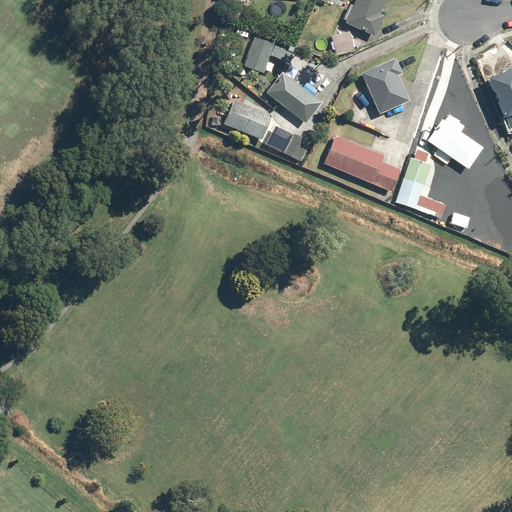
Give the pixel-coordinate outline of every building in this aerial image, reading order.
[(342,0),(316,0),(338,10),(342,0)] [(355,0),(346,20),(373,34),(390,0),(355,0)] [(349,31),(333,35),(338,56),(354,52),(349,31)] [(273,48),(252,41),(244,66),(265,72),(273,48)] [(393,58),(362,73),(381,113),(413,97),(393,58)] [(285,72),(269,91),(305,122),(321,103),(285,72)] [(511,82),(493,89),(503,117),(511,114),(511,82)] [(225,124),(259,136),(268,113),(233,101),(225,124)] [(480,144),(442,121),(429,142),(467,165),(480,144)] [(335,133),(323,162),(391,191),(403,162),(335,133)] [(294,136),(286,153),(299,160),(308,142),(294,136)] [(423,164),(409,159),(402,181),(416,185),(423,164)] [(431,188),(418,183),(412,201),(424,206),(431,188)]
